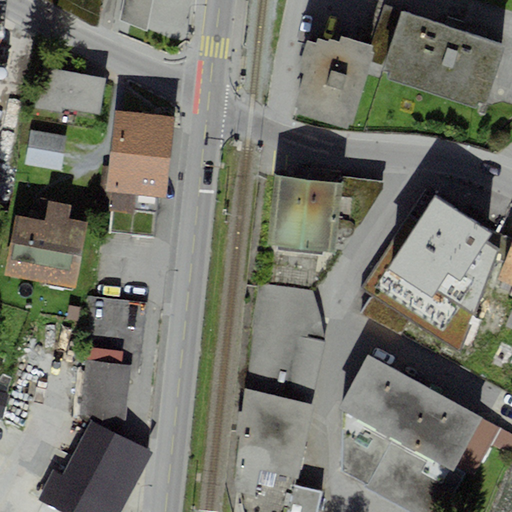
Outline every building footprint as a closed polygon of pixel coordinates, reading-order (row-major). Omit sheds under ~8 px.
[(49,0),(97,29),(102,0),(49,0)] [(147,30),(152,0),(123,0),(119,21),(147,30)] [(383,66),(402,12),(384,5),(370,46),(375,47),(371,61),(383,66)] [(505,46),(402,12),(383,66),(381,71),(391,75),(389,81),(476,110),(478,103),(485,106),(505,46)] [(370,46),(341,37),(340,42),(329,39),(328,43),(317,39),(315,44),(307,42),(298,70),(305,72),(294,108),(297,109),(295,115),(346,130),(348,125),(351,126),(371,61),(375,47),(370,46)] [(64,110),(100,115),(105,79),(41,68),(35,105),(34,108),(64,112),(64,110)] [(164,199),(173,117),(115,110),(106,192),(113,193),(136,196),(164,199)] [(67,137),(30,130),(23,165),(60,172),(67,137)] [(335,253),(342,184),(274,178),(267,246),(335,253)] [(136,196),(113,193),(111,211),(134,214),(136,196)] [(474,315),(498,251),(485,241),(492,235),(435,197),(387,270),(431,299),(436,293),(471,314),(474,315)] [(74,289),(86,228),(87,222),(69,218),(71,204),(48,201),(45,220),(15,215),(3,276),(74,289)] [(511,243),(498,281),(511,285),(511,243)] [(326,343),(313,295),(312,291),(261,282),(252,335),(256,335),(245,389),(313,406),(326,343)] [(91,362),(121,365),(123,352),(92,349),(91,362)] [(484,419),(368,355),(339,409),(343,411),(340,473),(411,511),(443,511),(466,473),(456,467),(484,419)] [(91,362),(86,361),(80,419),(92,420),(123,437),(131,366),(121,365),(91,362)] [(316,511),(321,492),(295,486),(313,406),(245,389),(235,481),(245,511),(316,511)] [(500,429),(484,419),(456,467),(466,473),(472,477),(491,445),(500,429)] [(62,511),(120,511),(153,453),(123,437),(92,420),(61,476),(52,472),(38,499),(46,503),(62,511)] [(511,450),(511,435),(500,429),(491,445),(509,456),(511,450)]
